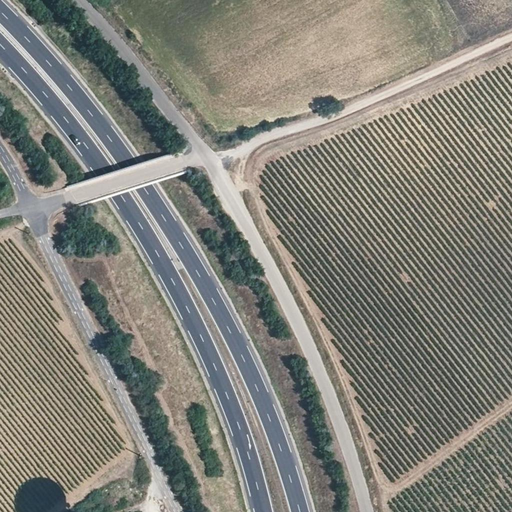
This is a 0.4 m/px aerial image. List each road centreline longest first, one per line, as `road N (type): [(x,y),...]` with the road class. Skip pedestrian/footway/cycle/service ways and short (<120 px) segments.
road 1 (primary): [(298,511),(235,345),(154,203),(102,129),(0,13)]
road 2 (primary): [(0,45),(83,144),(176,289),(244,448),(262,511)]
road 3 (unclassified): [(207,154),(333,398),(365,511)]
road 4 (unclassified): [(177,511),(30,206)]
road 5 (unclassified): [(207,154),(382,105),(511,51)]
road 6 (unclassified): [(74,0),(207,154)]
road 7 (unclassified): [(30,206),(207,154)]
